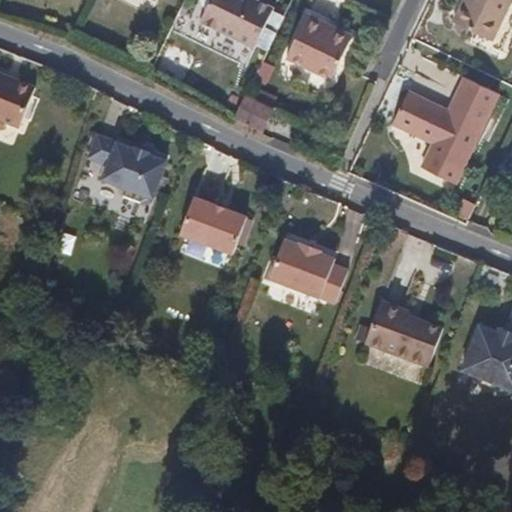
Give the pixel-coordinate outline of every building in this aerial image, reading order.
[(200,0),(198,5),(202,13),(198,23),(253,49),(272,10),(251,0),(200,0)] [(503,44),(511,25),(511,0),(465,0),(455,21),(503,44)] [(322,29),(323,25),(305,15),(283,59),(327,81),(347,41),(322,29)] [(349,37),(323,25),(322,29),(347,41),(349,37)] [(0,114),(21,123),(37,84),(16,75),(15,78),(1,73),(1,69),(0,68),(0,114)] [(452,116),(445,114),(404,94),(389,125),(431,145),(418,171),(450,186),(495,95),(462,79),(451,101),(458,104),(452,116)] [(273,107),(248,95),(237,117),(263,129),(273,107)] [(451,101),(445,114),(452,116),(458,104),(451,101)] [(152,198),(168,161),(151,153),(151,150),(138,145),(135,147),(118,140),(102,177),(120,185),(123,195),(138,201),(149,197),(152,198)] [(236,254),(249,216),(198,196),(184,233),(236,254)] [(58,231),(53,250),(68,255),(73,235),(58,231)] [(339,304),(351,271),(337,266),(337,260),(323,253),(323,250),(304,243),(301,245),(288,240),(273,278),(339,304)] [(432,369),(446,332),(412,319),(414,314),(386,302),(369,343),(432,369)] [(511,340),(497,334),(495,339),(482,334),(476,336),(465,365),(511,384),(511,340)]
